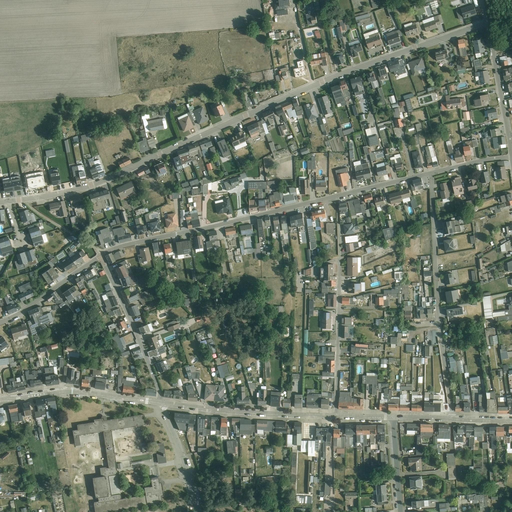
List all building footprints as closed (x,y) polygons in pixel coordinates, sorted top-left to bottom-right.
[(277,1),(278,4),(274,4),(275,10),(288,9),(288,6),(290,6),(289,0),(277,0),(278,1),(277,1)] [(370,0),(373,8),(379,7),(376,0),(370,0)] [(437,0),(430,3),(430,5),(432,9),(439,7),(437,0)] [(390,17),(395,16),(391,5),(387,6),(390,17)] [(464,19),(477,14),(473,5),(461,9),(464,19)] [(371,20),(368,11),(355,15),(358,27),(362,26),(361,23),(371,20)] [(315,13),(306,15),(308,25),(317,23),(315,13)] [(422,21),(423,22),(419,23),(421,27),(424,26),(426,32),(438,28),(437,26),(440,24),(437,16),(422,21)] [(339,21),(341,31),(350,30),(349,25),(346,25),(345,25),(344,20),(339,21)] [(419,33),(415,23),(415,22),(412,24),(412,23),(404,25),(405,28),(404,28),(407,37),(415,34),(415,35),(419,34),(419,33)] [(346,49),(340,26),(336,27),(339,40),(340,40),(341,43),(342,50),(346,49)] [(317,28),(318,31),(314,32),(316,37),(317,36),(317,39),(323,38),(321,28),(317,28)] [(377,30),(364,35),(368,49),(382,44),(377,30)] [(400,41),(398,33),(397,33),(396,31),(394,32),(394,31),(386,34),(387,37),(390,45),(400,41)] [(480,40),(473,41),(476,58),(481,57),(480,53),(485,52),(484,49),(484,47),(482,39),(480,40)] [(359,40),(349,44),(350,46),(349,46),(352,56),(353,56),(353,57),(358,56),(357,52),(362,50),(359,40)] [(464,40),(458,41),(461,56),(463,56),(467,56),(464,40)] [(437,61),(445,59),(443,50),(435,52),(437,61)] [(321,54),(310,56),(311,65),(322,63),(323,66),(327,66),(325,53),(321,54)] [(343,56),(342,53),(335,55),(336,58),(338,66),(345,63),(344,59),(343,55),(343,56)] [(506,56),(500,57),(501,67),(511,65),(510,57),(507,58),(506,56)] [(402,59),(388,64),(392,76),(399,73),(399,76),(406,73),(402,59)] [(421,59),(409,63),(409,64),(411,69),(414,76),(419,74),(425,71),(424,69),(425,69),(421,59)] [(475,60),(473,61),(475,67),(482,66),(480,59),(475,60)] [(298,68),(294,69),(296,78),(306,76),(302,61),(297,62),(298,68)] [(379,81),(384,79),(383,76),(388,75),(387,73),(389,72),(386,65),(375,68),(379,81)] [(483,71),(482,66),(475,67),(476,73),(475,73),(476,77),(475,77),(476,81),(478,81),(479,86),(480,85),(481,86),(483,85),(484,84),(490,83),(488,70),(483,71)] [(511,75),(511,66),(511,67),(511,68),(503,70),(503,71),(504,70),(504,72),(509,71),(509,76),(511,75)] [(281,71),(277,72),(280,81),(284,80),(288,79),(286,72),(288,71),(287,67),(280,70),(281,71)] [(369,74),(366,75),(368,79),(367,80),(371,90),(378,87),(373,72),(372,73),(372,72),(369,73),(369,74)] [(354,79),(351,80),(356,96),(364,93),(360,77),(359,77),(358,78),(357,78),(354,78),(354,79)] [(340,85),(345,98),(350,96),(345,80),(339,82),(340,85)] [(279,95),(276,84),(271,86),(271,88),(274,87),(274,90),(276,89),(277,91),(274,92),(275,96),(279,95)] [(347,105),(345,98),(340,85),(331,88),(336,103),(341,102),(342,106),(347,105)] [(382,106),(386,104),(385,102),(381,88),(378,89),(382,101),(379,102),(381,106),(382,106)] [(255,95),(250,97),(248,91),(242,94),(246,108),(248,107),(258,104),(255,95)] [(442,110),(462,108),(462,107),(465,106),(464,98),(461,99),(460,98),(450,100),(449,95),(446,96),(446,98),(445,99),(445,100),(446,101),(446,102),(441,102),(442,110)] [(488,95),(480,96),(481,99),(474,100),(475,107),(489,104),(488,100),(489,100),(488,95)] [(327,96),(318,99),(324,115),(332,112),(327,96)] [(299,107),(296,99),(292,101),(297,112),(297,116),(298,116),(303,114),(301,106),(299,107)] [(410,99),(405,100),(409,113),(413,112),(410,99)] [(294,119),(298,117),(295,110),(292,111),(291,108),(293,107),(291,102),(281,105),(284,111),(286,110),(290,118),(293,116),(294,119)] [(190,112),(194,121),(196,120),(199,125),(208,120),(202,107),(193,111),(193,110),(194,109),(193,106),(189,107),(188,104),(186,105),(190,112)] [(221,105),(212,109),(216,117),(219,116),(222,115),(225,114),(221,105)] [(288,121),(284,111),(281,105),(275,108),(279,116),(282,115),(285,122),(288,121)] [(307,105),(304,106),(309,120),(318,118),(314,105),(310,106),(307,107),(307,105)] [(392,123),(393,128),(394,128),(396,127),(396,128),(403,126),(402,119),(403,118),(402,112),(400,113),(399,108),(395,109),(395,112),(393,113),(395,120),(391,121),(392,123)] [(267,127),(273,124),(271,120),(276,118),(272,109),(262,114),(267,127)] [(496,109),(487,111),(489,120),(498,118),(496,109)] [(143,119),(146,119),(149,118),(148,111),(141,112),(142,119),(143,119)] [(191,122),(194,121),(190,112),(178,118),(184,132),(193,127),(191,122)] [(470,120),(469,112),(463,112),(464,118),(461,119),(462,121),(470,120)] [(269,133),(267,127),(262,114),(259,115),(262,121),(261,121),(266,135),(273,153),(276,152),(270,133),(269,133)] [(147,122),(146,119),(143,119),(145,132),(149,131),(149,132),(164,129),(165,129),(166,129),(167,127),(165,118),(162,119),(147,122)] [(261,137),(266,135),(261,121),(247,127),(252,138),(260,134),(261,137)] [(392,123),(391,121),(377,125),(378,129),(385,127),(384,125),(392,123)] [(463,122),(459,122),(461,133),(469,132),(468,127),(464,128),(464,126),(464,125),(463,122)] [(140,153),(149,149),(143,125),(141,125),(141,126),(140,127),(141,131),(140,131),(143,141),(138,143),(139,146),(138,147),(140,153)] [(375,127),(366,130),(370,147),(380,144),(375,127)] [(485,139),(486,138),(501,135),(499,128),(486,131),(487,132),(484,133),(485,139)] [(234,137),(230,139),(234,147),(239,145),(241,149),(248,146),(241,132),(236,134),(237,136),(235,137),(234,137)] [(506,145),(505,137),(493,138),(494,149),(500,148),(499,145),(501,145),(501,148),(506,148),(506,145)] [(204,142),(206,149),(213,146),(210,139),(204,142)] [(224,158),(231,155),(224,140),(221,141),(217,143),(219,150),(220,150),(224,158)] [(470,148),(474,147),(473,141),(465,142),(465,143),(463,144),(465,156),(471,155),(470,148)] [(208,156),(206,149),(204,142),(199,144),(202,151),(202,152),(203,156),(204,159),(205,158),(205,157),(208,156)] [(436,155),(434,155),(432,146),(431,146),(430,143),(428,144),(428,147),(433,167),(438,166),(436,155)] [(201,152),(197,144),(188,147),(195,167),(198,166),(195,158),(198,157),(199,158),(203,156),(202,152),(201,152)] [(65,149),(65,147),(56,149),(55,150),(57,155),(63,154),(62,150),(65,149)] [(428,169),(433,167),(428,147),(425,147),(427,155),(426,155),(428,164),(427,164),(428,169)] [(456,154),(454,155),(456,161),(463,160),(462,154),(464,154),(463,147),(456,149),(456,151),(455,152),(456,154)] [(302,156),(309,153),(311,152),(310,149),(308,150),(307,148),(300,150),(302,156)] [(182,165),(192,161),(188,149),(177,152),(177,153),(179,157),(182,165)] [(277,152),(276,152),(273,153),(270,154),(271,156),(273,155),(275,160),(279,158),(277,154),(281,153),(281,154),(286,152),(285,149),(277,152)] [(419,151),(412,152),(416,168),(422,167),(419,151)] [(450,163),(448,152),(439,154),(440,158),(441,158),(441,160),(442,164),(450,163)] [(395,157),(390,158),(392,168),(396,167),(397,171),(404,169),(400,154),(394,155),(395,157)] [(128,157),(118,163),(120,168),(131,163),(128,157)] [(183,168),(182,165),(179,157),(177,157),(173,159),(178,170),(183,168)] [(93,180),(99,178),(95,165),(93,158),(87,160),(91,169),(90,170),(93,180)] [(365,179),(361,165),(360,161),(353,162),(356,172),(355,172),(357,181),(365,179)] [(391,173),(388,162),(385,163),(386,166),(383,166),(382,164),(376,166),(377,168),(376,168),(378,177),(388,174),(388,173),(391,173)] [(162,163),(154,167),(158,176),(167,173),(162,163)] [(369,169),(368,163),(361,165),(365,179),(372,177),(370,169),(369,169)] [(99,165),(99,164),(95,165),(99,178),(105,176),(101,165),(99,165)] [(147,166),(134,174),(136,178),(137,178),(138,178),(138,177),(139,176),(139,177),(146,173),(146,174),(150,172),(147,166)] [(81,184),(80,179),(77,167),(72,168),(74,177),(73,178),(74,185),(81,184)] [(497,168),(497,171),(495,171),(494,172),(494,173),(494,178),(495,179),(496,180),(506,178),(505,167),(497,168)] [(347,170),(336,172),(339,187),(347,185),(346,181),(349,180),(347,173),(348,173),(347,170)] [(488,171),(480,173),(482,184),(490,182),(488,171)] [(240,175),(241,177),(224,183),(227,191),(233,189),(232,186),(243,183),(241,179),(247,177),(245,173),(240,175)] [(468,175),(469,183),(467,184),(469,191),(477,189),(474,174),(468,175)] [(309,180),(305,180),(305,177),(299,177),(300,191),(301,191),(301,195),(310,194),(309,180)] [(455,180),(452,181),(456,196),(464,194),(460,177),(455,178),(455,180)] [(4,192),(22,189),(19,178),(2,181),(4,192)] [(59,178),(55,179),(57,188),(60,188),(67,186),(66,179),(63,180),(63,178),(60,179),(59,179),(59,178)] [(410,183),(412,191),(415,190),(414,187),(418,186),(419,190),(424,189),(421,178),(413,181),(413,182),(410,183)] [(316,190),(326,190),(326,183),(325,183),(325,181),(316,181),(316,190)] [(124,186),(117,190),(121,198),(135,192),(131,182),(126,185),(126,187),(125,187),(124,186)] [(211,183),(203,185),(203,186),(203,192),(203,195),(207,195),(208,190),(212,190),(212,182),(211,183)] [(442,200),(449,198),(450,198),(446,183),(440,184),(442,191),(440,192),(442,200)] [(198,187),(192,188),(193,189),(192,190),(192,196),(200,195),(199,189),(198,189),(198,187)] [(283,194),(285,205),(295,203),(294,195),(297,195),(295,188),(289,188),(290,192),(283,194)] [(259,211),(266,210),(266,208),(269,208),(268,199),(262,200),(262,189),(258,189),(258,192),(258,197),(259,211)] [(403,201),(403,203),(411,201),(410,197),(411,197),(409,189),(400,191),(403,201)] [(98,192),(103,208),(106,208),(105,205),(108,204),(109,207),(112,206),(107,190),(102,191),(102,192),(99,193),(99,192),(98,192)] [(179,192),(179,191),(169,194),(170,200),(173,199),(179,198),(179,196),(179,192)] [(271,208),(282,205),(280,194),(279,191),(273,193),(274,195),(269,196),(270,202),(271,208)] [(391,204),(403,201),(400,191),(389,195),(391,204)] [(94,211),(103,208),(98,192),(95,193),(95,194),(93,194),(89,195),(94,211)] [(511,196),(511,193),(498,198),(499,203),(511,199),(511,196)] [(371,194),(364,197),(365,203),(368,202),(370,209),(375,208),(371,194)] [(82,195),(69,198),(72,208),(85,205),(83,198),(84,198),(83,197),(82,195)] [(383,196),(374,199),(378,212),(382,211),(381,208),(386,207),(383,196)] [(250,212),(259,211),(258,197),(255,197),(255,200),(249,200),(249,201),(250,211),(250,212)] [(223,200),(215,202),(218,214),(227,212),(227,214),(231,213),(228,198),(223,199),(223,200)] [(365,210),(363,204),(360,205),(359,199),(353,200),(356,215),(366,213),(365,210)] [(351,216),(356,215),(353,200),(348,202),(351,216)] [(511,200),(504,203),(504,204),(490,208),(491,211),(494,210),(495,214),(502,212),(501,209),(503,209),(503,208),(511,205),(511,200)] [(49,205),(50,211),(59,210),(60,217),(67,215),(64,201),(57,203),(49,205)] [(346,203),(348,202),(339,204),(339,206),(339,207),(340,214),(345,214),(344,212),(348,212),(346,203)] [(144,207),(135,211),(137,215),(135,216),(136,217),(148,211),(147,208),(145,209),(144,207)] [(192,211),(191,207),(189,207),(190,212),(192,228),(200,227),(197,210),(192,211)] [(31,220),(27,210),(24,211),(23,208),(17,209),(21,219),(21,218),(22,223),(31,220)] [(192,228),(190,212),(184,213),(184,210),(181,210),(181,220),(186,220),(188,229),(192,228)] [(320,222),(318,210),(314,211),(315,212),(312,213),(312,216),(311,216),(311,219),(312,219),(313,222),(312,222),(312,226),(313,226),(313,227),(316,227),(316,230),(321,229),(321,228),(320,222)] [(322,211),(321,210),(318,210),(320,222),(321,228),(324,227),(323,222),(326,221),(326,219),(327,219),(326,213),(325,213),(325,210),(322,211)] [(128,221),(125,211),(121,212),(121,214),(119,215),(121,222),(122,222),(122,223),(128,221)] [(168,219),(165,219),(167,228),(176,226),(177,226),(174,213),(167,215),(168,219)] [(266,227),(271,226),(270,217),(262,218),(262,219),(263,229),(265,229),(264,226),(266,226),(266,227)] [(141,218),(135,219),(138,235),(144,234),(141,218)] [(154,222),(150,223),(152,232),(159,230),(158,224),(160,224),(159,219),(154,222)] [(311,250),(313,250),(316,248),(313,227),(313,226),(312,226),(312,222),(312,219),(306,219),(310,242),(311,250)] [(460,226),(459,220),(442,223),(443,229),(460,226)] [(396,236),(392,221),(388,222),(390,228),(383,230),(386,240),(396,236)] [(334,223),(326,224),(327,234),(334,234),(334,223)] [(353,225),(352,224),(344,225),(345,235),(356,233),(355,232),(359,231),(358,226),(353,227),(353,225)] [(251,225),(240,227),(241,235),(246,235),(246,237),(252,236),(252,234),(253,233),(251,225)] [(511,225),(504,227),(504,228),(503,228),(503,232),(505,232),(506,237),(510,237),(509,232),(510,232),(510,230),(511,230),(511,225)] [(444,235),(461,232),(460,226),(443,229),(444,235)] [(30,239),(45,234),(44,229),(40,230),(39,227),(29,230),(30,233),(29,234),(30,239)] [(125,236),(123,227),(112,229),(114,236),(117,235),(119,243),(132,240),(130,234),(125,236)] [(101,234),(97,235),(101,245),(104,243),(104,244),(112,241),(108,228),(100,231),(101,234)] [(236,233),(235,228),(225,229),(226,238),(229,237),(229,239),(238,237),(237,233),(236,233)] [(207,252),(213,251),(212,243),(214,243),(214,242),(218,241),(216,231),(208,232),(209,237),(208,237),(209,241),(206,242),(207,252)] [(34,246),(48,242),(45,234),(30,239),(32,244),(33,243),(34,246)] [(201,236),(193,237),(195,249),(203,248),(201,236)] [(11,245),(10,240),(9,240),(8,237),(0,239),(0,247),(0,249),(11,245)] [(452,240),(444,241),(445,246),(444,246),(445,251),(454,250),(452,240)] [(189,249),(192,248),(191,241),(188,241),(182,242),(181,242),(183,254),(189,253),(189,249)] [(243,241),(239,242),(242,254),(244,254),(248,253),(247,249),(244,250),(243,249),(245,249),(243,241)] [(157,242),(152,244),(155,257),(163,255),(160,242),(157,242)] [(183,254),(181,242),(176,243),(173,243),(174,251),(177,251),(177,255),(183,254)] [(361,242),(346,244),(347,253),(354,251),(354,249),(361,247),(361,242)] [(175,254),(174,251),(173,243),(169,244),(163,245),(166,260),(170,260),(169,256),(175,254)] [(12,250),(13,250),(11,245),(0,249),(3,257),(13,253),(12,250)] [(137,255),(139,263),(151,260),(148,248),(139,250),(140,254),(137,255)] [(237,251),(234,251),(235,252),(234,252),(235,255),(236,261),(240,260),(241,263),(243,262),(242,255),(241,255),(240,249),(236,249),(237,251)] [(37,264),(32,250),(29,251),(29,250),(24,251),(29,266),(37,264)] [(25,268),(29,266),(24,251),(19,253),(19,254),(16,255),(19,264),(16,265),(17,269),(23,267),(22,264),(23,263),(25,268)] [(71,258),(75,265),(83,260),(82,258),(85,255),(83,251),(71,258)] [(121,257),(118,252),(115,253),(115,254),(112,255),(111,253),(105,256),(109,264),(115,262),(115,260),(121,257)] [(313,261),(312,261),(313,266),(315,266),(318,264),(318,260),(323,260),(323,255),(317,256),(317,257),(312,257),(313,261)] [(71,258),(70,258),(68,256),(62,260),(63,262),(61,264),(66,271),(75,265),(71,258)] [(358,258),(347,258),(348,276),(358,276),(358,273),(360,273),(360,267),(358,267),(358,258)] [(119,279),(130,276),(125,265),(126,264),(125,261),(118,264),(119,267),(115,269),(116,270),(115,271),(116,272),(117,272),(118,276),(119,279)] [(336,280),(336,276),(333,276),(333,264),(329,264),(329,267),(324,267),(324,268),(321,268),(321,280),(336,280)] [(52,267),(42,274),(49,283),(58,277),(52,267)] [(87,284),(97,279),(95,275),(96,275),(93,269),(82,275),(82,276),(85,280),(87,284)] [(445,275),(446,285),(455,283),(453,273),(445,275)] [(130,286),(135,284),(135,283),(133,276),(133,275),(130,276),(119,279),(123,286),(130,284),(130,286)] [(82,282),(85,280),(82,276),(79,278),(79,277),(74,280),(82,293),(86,291),(84,288),(84,287),(82,282)] [(336,286),(336,280),(321,280),(317,281),(318,281),(318,282),(321,282),(321,283),(322,283),(322,289),(322,293),(328,293),(328,289),(327,289),(327,288),(332,288),(332,286),(336,286)] [(24,293),(18,296),(21,302),(34,296),(31,290),(27,292),(26,290),(32,288),(29,282),(18,287),(21,293),(23,292),(24,293)] [(402,294),(403,283),(402,283),(402,282),(395,284),(396,287),(395,287),(395,289),(392,289),(392,291),(384,291),(384,294),(384,295),(402,294)] [(361,284),(348,284),(348,289),(349,289),(349,293),(357,293),(356,292),(361,292),(361,284)] [(74,299),(75,301),(78,299),(79,301),(82,299),(79,294),(73,286),(68,290),(74,299)] [(126,305),(127,305),(138,299),(139,302),(149,297),(147,295),(148,294),(146,291),(141,294),(140,292),(136,295),(134,291),(129,293),(127,289),(121,292),(120,292),(126,305)] [(70,303),(74,299),(68,290),(63,294),(67,300),(65,302),(67,305),(69,307),(71,305),(70,303)] [(447,303),(460,301),(458,290),(445,292),(447,303)] [(55,291),(46,298),(49,302),(52,300),(53,302),(54,301),(56,303),(61,303),(61,304),(64,303),(55,291)] [(106,293),(108,299),(114,297),(112,291),(106,293)] [(402,300),(402,297),(402,294),(384,295),(377,294),(378,298),(375,298),(375,305),(382,305),(382,306),(390,306),(390,302),(394,302),(394,300),(390,300),(390,299),(398,299),(398,304),(398,306),(402,306),(402,300)] [(336,295),(328,295),(328,299),(328,307),(336,307),(336,295)] [(491,296),(482,297),(484,309),(493,308),(491,296)] [(108,299),(104,301),(106,307),(105,308),(107,313),(111,311),(109,308),(118,305),(115,297),(114,297),(108,299)] [(12,304),(15,303),(13,301),(10,302),(8,298),(5,300),(5,301),(4,301),(3,302),(4,304),(6,303),(8,306),(6,307),(9,314),(15,312),(12,304)] [(426,303),(427,318),(434,318),(433,303),(432,298),(429,298),(429,302),(426,303)] [(418,319),(427,318),(426,303),(426,301),(422,302),(422,307),(417,308),(418,319)] [(404,304),(402,304),(402,320),(411,319),(411,306),(411,302),(404,302),(404,304)] [(495,318),(511,315),(511,304),(508,305),(508,309),(493,312),(493,308),(484,309),(485,319),(495,318)] [(139,312),(137,308),(136,305),(129,308),(132,317),(133,317),(136,315),(136,316),(140,315),(140,314),(141,313),(140,311),(139,312)] [(33,310),(39,326),(54,320),(50,313),(43,316),(42,313),(43,313),(41,306),(33,310)] [(109,313),(108,314),(108,316),(109,315),(110,317),(114,315),(115,318),(122,315),(119,308),(109,313)] [(448,316),(464,314),(463,308),(447,310),(448,316)] [(32,335),(37,333),(34,328),(39,326),(33,310),(28,312),(31,320),(28,321),(32,335)] [(322,313),(322,329),(331,329),(331,313),(322,313)] [(245,319),(243,315),(236,318),(239,325),(248,321),(246,318),(245,319)] [(114,323),(108,326),(110,330),(116,328),(117,331),(119,330),(126,327),(127,326),(125,323),(124,324),(123,321),(120,322),(114,325),(114,323)] [(168,328),(167,328),(168,332),(186,325),(184,322),(175,325),(168,328)] [(21,326),(11,329),(14,340),(18,339),(18,337),(28,334),(25,324),(21,325),(21,326)] [(151,324),(139,328),(141,335),(152,331),(153,330),(151,324)] [(354,325),(342,325),(342,338),(353,338),(353,327),(354,327),(354,325)] [(390,337),(390,344),(391,344),(396,344),(401,345),(402,333),(398,333),(397,337),(390,337)] [(163,346),(160,340),(158,341),(156,336),(147,339),(151,351),(163,346)] [(489,337),(491,345),(498,344),(497,336),(489,337)] [(0,349),(2,353),(7,349),(6,348),(9,346),(8,345),(8,344),(3,337),(2,337),(1,337),(0,337),(0,349)] [(119,338),(114,340),(119,350),(119,349),(121,353),(124,352),(123,348),(124,348),(122,345),(125,343),(122,337),(119,338)] [(215,353),(212,338),(206,340),(210,354),(215,353)] [(352,345),(351,353),(359,353),(360,349),(368,349),(368,347),(368,345),(356,344),(356,345),(352,345)] [(136,348),(134,345),(129,347),(130,351),(132,355),(134,355),(141,352),(139,346),(136,348)] [(151,351),(148,352),(150,357),(154,356),(154,357),(165,352),(163,346),(151,351)] [(334,377),(335,357),(319,356),(318,363),(326,364),(326,369),(326,372),(322,372),(322,376),(334,377)] [(21,369),(20,365),(16,366),(15,362),(13,363),(12,358),(9,358),(10,364),(11,367),(15,367),(17,370),(21,369)] [(219,358),(215,359),(221,379),(225,377),(221,366),(219,358)] [(163,361),(156,364),(160,373),(168,369),(166,364),(167,364),(165,361),(163,362),(163,361)] [(227,364),(221,366),(225,377),(230,376),(227,364)] [(189,380),(193,379),(189,367),(189,365),(185,366),(189,380)] [(79,379),(79,373),(75,372),(75,370),(69,369),(69,367),(64,366),(64,367),(64,375),(67,376),(67,377),(66,383),(78,385),(78,379),(79,379)] [(199,379),(200,371),(195,371),(196,368),(192,366),(189,367),(193,379),(199,379)] [(52,385),(59,384),(56,367),(50,368),(52,385)] [(46,386),(52,385),(50,368),(44,369),(45,374),(42,374),(42,375),(43,381),(44,381),(45,380),(46,386)] [(42,375),(42,374),(41,370),(35,371),(35,370),(31,371),(34,387),(43,385),(41,375),(42,375)] [(34,387),(31,371),(25,372),(28,388),(34,387)] [(377,395),(377,373),(367,373),(366,373),(366,376),(366,384),(373,384),(372,395),(377,395)] [(18,391),(26,390),(25,385),(26,385),(23,376),(19,377),(20,382),(17,383),(17,381),(16,381),(15,382),(15,386),(17,386),(18,390),(18,391)] [(479,376),(469,378),(471,385),(480,384),(479,376)] [(91,387),(92,377),(85,377),(85,378),(82,378),(81,387),(88,387),(91,387)] [(122,392),(133,394),(135,379),(126,377),(126,379),(122,379),(122,383),(124,383),(122,392)] [(15,386),(15,382),(14,378),(13,378),(9,379),(10,385),(6,386),(6,387),(5,387),(6,391),(8,390),(9,394),(17,392),(16,390),(18,390),(17,386),(15,386)] [(96,378),(95,388),(104,390),(105,382),(108,383),(109,380),(96,378)] [(233,382),(227,384),(229,391),(235,389),(233,382)] [(412,390),(412,384),(406,383),(406,384),(405,384),(405,382),(401,382),(401,384),(400,391),(400,397),(400,411),(407,411),(410,411),(412,411),(412,402),(406,402),(406,401),(407,401),(407,395),(402,395),(402,390),(412,390)] [(197,402),(195,395),(192,384),(185,386),(188,394),(188,401),(197,402)] [(214,401),(215,385),(206,385),(204,400),(214,401)] [(215,385),(214,401),(226,402),(226,399),(227,394),(224,394),(224,386),(219,385),(215,385)] [(156,396),(156,390),(147,389),(147,386),(143,386),(142,392),(145,393),(145,395),(156,396)] [(238,397),(236,398),(237,404),(249,404),(249,397),(245,397),(245,387),(237,387),(238,397)] [(389,410),(389,390),(389,387),(383,389),(384,391),(384,393),(381,393),(381,400),(380,400),(379,408),(380,408),(380,410),(389,410)] [(470,412),(470,403),(469,396),(464,396),(464,394),(464,389),(462,389),(461,389),(460,389),(462,400),(463,402),(463,403),(464,404),(464,412),(470,412)] [(178,399),(181,399),(182,393),(181,393),(180,390),(173,391),(173,392),(164,391),(164,393),(164,397),(178,399)] [(259,391),(259,393),(256,393),(256,398),(258,398),(258,405),(266,405),(266,390),(261,390),(261,391),(259,391)] [(400,411),(400,397),(392,397),(392,390),(389,390),(389,410),(400,411)] [(292,399),(292,391),(287,391),(287,399),(284,399),(284,397),(281,397),(280,407),(291,407),(291,401),(292,401),(292,399)] [(433,412),(433,411),(434,400),(434,399),(434,395),(434,391),(432,391),(432,394),(430,394),(430,398),(424,398),(424,411),(433,412)] [(498,413),(494,391),(489,392),(489,393),(486,393),(486,395),(487,399),(487,412),(498,413)] [(332,400),(333,393),(329,393),(322,392),(322,394),(321,408),(328,409),(329,400),(332,400)] [(321,408),(322,394),(312,394),(311,395),(311,396),(307,396),(307,408),(318,408),(321,408)] [(487,399),(486,395),(479,395),(480,401),(479,401),(479,412),(487,412),(487,399)] [(57,413),(54,398),(54,397),(47,399),(48,405),(50,405),(50,408),(51,408),(53,414),(57,413)] [(351,403),(351,397),(349,397),(349,399),(346,399),(346,401),(339,400),(339,409),(340,409),(348,409),(348,403),(351,403)] [(506,402),(505,398),(498,398),(498,413),(498,414),(510,414),(509,407),(506,407),(506,402)] [(43,399),(36,401),(38,412),(35,412),(35,415),(36,418),(42,417),(42,415),(46,414),(46,412),(43,399)] [(271,399),(270,406),(275,407),(279,407),(279,399),(271,399)] [(363,410),(363,399),(353,399),(354,410),(363,410)] [(437,399),(434,400),(433,411),(442,411),(442,412),(447,412),(447,411),(447,405),(444,405),(444,401),(437,401),(437,399)] [(463,402),(462,400),(459,399),(459,401),(456,401),(456,403),(455,411),(464,412),(464,404),(463,403),(463,402)] [(28,403),(28,402),(25,403),(22,404),(24,412),(22,413),(24,420),(24,424),(28,423),(28,422),(28,421),(27,416),(32,415),(31,411),(30,406),(29,407),(29,403),(28,403)] [(18,414),(16,405),(8,406),(9,413),(10,413),(12,422),(19,421),(20,421),(24,420),(22,413),(18,414)] [(111,430),(145,425),(144,415),(108,420),(107,417),(106,416),(104,415),(102,417),(102,419),(94,420),(94,422),(79,425),(80,430),(72,431),(75,446),(80,445),(79,435),(103,431),(108,467),(109,467),(109,468),(107,468),(106,467),(100,468),(101,477),(92,478),(93,481),(95,496),(95,498),(98,498),(98,502),(94,502),(94,503),(94,504),(94,511),(104,511),(162,503),(161,496),(163,496),(162,483),(159,483),(158,478),(151,479),(152,486),(152,487),(149,487),(144,488),(145,493),(145,496),(142,496),(123,499),(121,499),(121,498),(121,495),(117,474),(117,471),(115,462),(116,462),(115,461),(116,461),(111,431),(111,430)] [(193,428),(195,415),(189,415),(189,418),(176,418),(176,427),(188,427),(193,428)] [(204,429),(205,416),(198,416),(198,431),(200,431),(200,429),(203,429),(202,436),(206,436),(206,429),(204,429)] [(211,435),(220,435),(221,422),(218,421),(218,418),(211,417),(211,435)] [(240,434),(240,419),(232,419),(232,424),(233,425),(233,427),(233,430),(234,430),(234,433),(236,433),(236,436),(240,436),(240,434)] [(254,432),(254,425),(251,425),(251,420),(244,420),(244,419),(240,419),(240,434),(251,434),(251,432),(254,432)] [(273,432),(273,421),(257,420),(257,430),(257,434),(263,434),(263,431),(273,432)] [(286,427),(286,422),(273,421),(273,432),(283,433),(288,434),(288,427),(286,427)] [(301,441),(302,423),(295,423),(294,429),(297,430),(297,436),(294,436),(294,445),(301,445),(301,452),(308,452),(308,456),(315,456),(315,450),(315,441),(301,441)] [(433,434),(433,425),(421,424),(420,431),(420,432),(421,435),(421,438),(430,438),(430,437),(433,437),(433,445),(430,445),(430,450),(437,450),(437,444),(437,439),(437,434),(433,434)] [(357,434),(357,426),(356,425),(346,425),(346,434),(357,434)] [(449,427),(449,425),(439,425),(436,425),(437,434),(437,439),(450,439),(451,427),(449,427)] [(464,426),(458,425),(453,425),(453,433),(454,442),(463,442),(463,434),(464,426)] [(475,427),(475,426),(466,426),(466,434),(466,437),(469,437),(469,447),(473,447),(474,443),(475,443),(475,440),(475,427)] [(483,441),(483,434),(487,434),(486,427),(475,427),(475,440),(478,440),(478,441),(483,441)] [(497,440),(496,427),(486,427),(487,434),(490,434),(490,437),(492,437),(492,451),(497,451),(497,440)] [(507,437),(507,436),(504,436),(504,427),(496,427),(497,440),(504,440),(504,444),(507,444),(507,437)] [(341,438),(340,438),(340,430),(334,429),(334,451),(337,451),(337,453),(344,453),(344,437),(341,437),(341,438)] [(163,444),(155,445),(158,463),(165,462),(163,444)] [(448,466),(456,465),(455,453),(446,454),(447,466),(448,466)] [(421,458),(409,459),(409,463),(411,463),(411,466),(411,471),(415,470),(415,471),(422,470),(421,458)] [(448,466),(449,480),(456,479),(456,465),(448,466)] [(495,482),(494,472),(489,472),(491,493),(495,493),(495,491),(495,486),(499,486),(499,488),(505,487),(505,481),(495,482)] [(277,477),(263,477),(263,485),(277,484),(277,483),(278,483),(278,479),(277,479),(277,477)] [(422,477),(410,478),(411,489),(423,488),(422,477)] [(373,495),(386,494),(386,485),(383,485),(382,480),(376,480),(377,490),(373,491),(373,495)] [(485,497),(484,495),(491,495),(491,493),(484,494),(484,495),(476,496),(476,494),(467,495),(457,496),(457,498),(458,501),(462,501),(462,500),(469,499),(469,501),(473,501),(473,504),(479,503),(480,511),(488,510),(489,510),(487,497),(485,497)] [(26,497),(28,503),(40,499),(39,494),(26,497)] [(373,495),(373,499),(377,498),(378,505),(384,505),(384,501),(387,501),(386,494),(373,495)]
